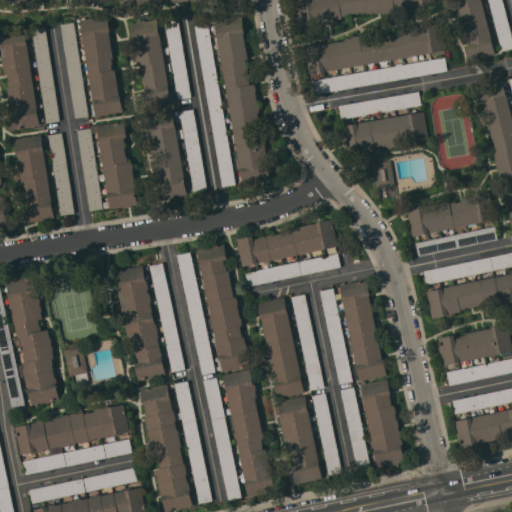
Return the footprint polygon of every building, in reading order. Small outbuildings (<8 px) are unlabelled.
[(435,0),(436,3),(420,5),(420,4),(396,9),(396,10),(367,15),(366,10),(342,15),(343,17),(334,19),(334,20),(322,23),(321,22),(299,26),(294,0),(435,0)] [(469,61),(465,45),(468,44),(461,19),(462,19),(457,0),(482,0),(492,37),(496,53),(469,61)] [(502,0),(511,36),(511,47),(502,51),(489,0),(502,0)] [(96,116),(95,110),(90,111),(89,104),(94,103),(80,19),(108,15),(110,30),(109,31),(113,58),(111,58),(112,64),(112,69),(115,69),(119,95),(121,95),(123,111),(96,116)] [(227,18),(227,17),(235,15),(235,17),(242,16),(245,32),(244,32),(248,59),(246,59),(247,65),(248,65),(248,71),(247,71),(248,72),(249,78),(250,84),(254,83),(254,85),(255,85),(256,91),(257,101),(258,101),(260,110),(259,110),(259,112),(257,112),(260,125),(257,126),(259,137),(263,136),(271,179),(263,180),(264,182),(255,183),(255,182),(243,184),(240,169),(235,170),(233,157),(238,157),(231,114),(228,114),(226,103),(229,103),(224,75),(221,75),(219,64),(222,64),(222,61),(219,62),(217,51),(220,50),(215,20),(227,18)] [(164,19),(178,16),(191,97),(178,99),(164,19)] [(171,101),(144,106),(142,90),(145,90),(144,84),(143,84),(142,79),(143,78),(143,77),(142,77),(141,72),(141,71),(140,65),(138,66),(135,50),(136,49),(135,39),(132,39),(130,23),(137,22),(137,21),(144,19),(144,20),(157,18),(171,101)] [(89,116),(75,118),(60,24),(74,21),(89,116)] [(309,73),(304,45),(321,42),(321,44),(345,40),(345,38),(360,35),(361,37),(379,33),(380,37),(393,34),(393,33),(398,32),(398,31),(425,26),(425,25),(441,22),(445,49),(309,73)] [(194,26),(208,23),(236,184),(222,186),(194,26)] [(31,28),(45,26),(60,120),(46,122),(31,28)] [(14,129),(10,105),(9,105),(7,95),(8,95),(7,86),(8,86),(8,80),(9,80),(9,78),(7,78),(7,75),(5,75),(4,66),(2,66),(1,59),(2,59),(0,45),(0,31),(25,28),(40,125),(14,129)] [(314,93),(312,80),(445,57),(447,70),(314,93)] [(511,221),(508,207),(507,208),(505,199),(506,199),(499,172),(498,172),(495,160),(496,160),(493,150),(496,149),(491,130),(490,130),(488,122),(489,121),(484,104),(483,104),(482,101),(480,101),(476,85),(503,78),(511,113),(511,221)] [(341,118),(339,105),(419,91),(422,104),(341,118)] [(207,189),(194,191),(180,111),(193,108),(207,189)] [(187,194),(175,196),(175,197),(167,199),(166,197),(160,198),(157,182),(161,182),(161,178),(159,178),(158,172),(160,172),(159,169),(158,169),(157,163),(158,163),(157,157),(153,158),(152,151),(153,151),(150,136),(149,137),(148,130),(150,130),(147,115),(173,111),(187,194)] [(424,111),(429,140),(395,146),(395,145),(387,146),(386,144),(375,146),(375,149),(362,151),(362,150),(346,152),(345,146),(343,146),(342,138),(343,138),(341,125),(424,111)] [(97,125),(125,121),(127,136),(124,137),(125,143),(124,143),(126,156),(127,156),(128,162),(132,161),(132,163),(133,163),(134,169),(133,169),(135,182),(136,182),(138,196),(137,196),(138,204),(131,205),(131,206),(123,207),(123,206),(110,208),(97,125)] [(77,130),(90,127),(103,208),(90,210),(77,130)] [(75,213),(61,215),(48,134),(62,132),(75,213)] [(54,218),(42,220),(34,222),(34,221),(27,222),(25,206),(28,205),(27,194),(26,194),(24,184),(25,184),(24,180),(22,181),(18,154),(17,154),(14,138),(41,134),(54,218)] [(395,185),(377,188),(372,163),(391,160),(395,185)] [(410,222),(408,222),(407,216),(409,215),(407,209),(424,205),(424,206),(449,201),(450,204),(461,201),(461,198),(490,192),(495,217),(496,217),(497,220),(482,223),(482,221),(477,222),(477,225),(468,227),(468,224),(466,224),(467,228),(455,231),(455,227),(452,227),(453,232),(444,234),(442,229),(413,236),(410,222)] [(253,235),(254,239),(259,238),(258,237),(272,234),(272,235),(289,231),(289,229),(317,223),(316,222),(332,218),(338,245),(321,249),(321,250),(312,252),(312,251),(243,266),(240,254),(239,254),(237,245),(238,245),(237,239),(253,235)] [(418,256),(416,242),(495,225),(498,239),(418,256)] [(224,243),(228,259),(223,260),(225,265),(226,265),(227,270),(229,270),(234,297),(236,296),(236,298),(237,298),(238,304),(237,304),(240,317),(241,317),(242,323),(242,325),(240,326),(242,336),(244,336),(246,344),(247,343),(248,350),(247,350),(250,365),(222,371),(222,369),(219,370),(217,359),(220,359),(213,327),(210,328),(208,318),(212,318),(197,249),(224,243)] [(216,371),(202,374),(177,254),(191,251),(216,371)] [(511,251),(511,266),(426,284),(424,270),(511,251)] [(338,252),(341,266),(248,286),(245,272),(338,252)] [(150,265),(163,262),(185,368),(172,371),(150,265)] [(145,276),(146,275),(149,288),(147,288),(148,293),(150,292),(152,301),(150,301),(155,323),(156,323),(158,333),(157,334),(166,374),(154,376),(154,378),(146,379),(145,378),(138,380),(135,364),(139,363),(138,358),(137,358),(135,352),(134,352),(131,340),(128,341),(126,333),(128,332),(122,305),(120,305),(119,296),(120,296),(119,291),(118,291),(117,287),(119,286),(116,271),(123,269),(123,268),(130,266),(130,268),(143,265),(145,276)] [(511,273),(511,300),(486,306),(485,303),(479,304),(480,305),(473,307),(473,306),(466,307),(466,308),(461,309),(461,312),(432,318),(431,311),(429,312),(427,303),(429,303),(427,291),(511,273)] [(23,368),(24,368),(23,362),(25,362),(24,354),(25,354),(23,345),(21,345),(20,337),(18,337),(17,330),(15,330),(15,329),(12,315),(13,315),(12,306),(10,306),(10,302),(9,302),(8,298),(9,298),(9,296),(7,296),(7,292),(9,290),(7,282),(34,276),(39,298),(40,298),(41,303),(40,303),(40,305),(41,305),(42,310),(41,311),(43,319),(39,320),(41,331),(48,329),(50,337),(51,337),(52,342),(51,342),(52,345),(53,344),(54,350),(53,350),(55,358),(53,358),(54,363),(53,364),(56,377),(58,383),(56,383),(60,399),(52,400),(52,401),(45,403),(45,402),(33,404),(31,396),(28,395),(27,391),(29,389),(28,385),(27,385),(23,368)] [(360,380),(359,380),(355,380),(353,368),(357,367),(354,351),(350,352),(348,341),(352,340),(340,285),(367,279),(371,295),(369,295),(382,359),(384,359),(387,375),(360,380)] [(0,354),(0,285),(17,365),(22,364),(24,376),(19,377),(25,404),(11,407),(0,354)] [(333,287),(353,381),(339,383),(320,290),(333,287)] [(324,387),(311,389),(292,296),(305,293),(324,387)] [(305,392),(279,398),(275,382),(274,382),(273,377),(274,377),(272,366),(270,366),(267,350),(269,350),(266,336),(264,336),(262,324),(263,323),(262,318),(260,318),(257,302),(285,296),(305,392)] [(441,353),(440,353),(438,345),(440,344),(438,338),(454,334),(455,338),(460,337),(460,336),(465,335),(465,333),(507,324),(511,345),(511,350),(511,351),(511,354),(501,356),(500,353),(444,365),(441,353)] [(82,346),(89,381),(71,385),(64,350),(82,346)] [(511,371),(449,385),(447,372),(511,357),(511,371)] [(237,439),(235,440),(233,431),(235,431),(234,428),(232,429),(230,416),(232,415),(223,374),(251,368),(254,384),(255,384),(256,389),(256,390),(257,397),(255,398),(263,437),(262,438),(264,449),(267,448),(276,491),(249,496),(237,439)] [(242,496),(228,499),(203,380),(217,377),(242,496)] [(361,384),(388,378),(391,394),(390,394),(392,404),(394,403),(396,412),(395,412),(397,420),(398,419),(399,426),(398,426),(405,460),(399,462),(399,463),(390,465),(389,464),(378,466),(361,384)] [(180,412),(174,383),(188,380),(213,500),(199,503),(181,418),(180,412)] [(176,419),(176,420),(175,420),(177,429),(178,429),(182,446),(181,446),(184,463),(185,463),(187,473),(186,473),(188,482),(189,482),(192,494),(191,495),(193,505),(180,508),(180,509),(171,511),(171,510),(166,511),(163,496),(160,497),(159,491),(160,491),(159,484),(159,482),(158,482),(157,477),(158,477),(158,476),(156,476),(155,470),(160,469),(159,465),(160,464),(160,462),(159,462),(158,457),(154,458),(153,456),(152,456),(152,452),(153,452),(153,449),(151,449),(148,438),(149,438),(148,432),(149,431),(148,429),(147,429),(146,424),(147,424),(147,422),(145,423),(144,417),(145,417),(144,411),(146,410),(145,405),(144,405),(140,389),(167,383),(173,410),(174,410),(175,413),(176,419)] [(371,466),(357,469),(341,389),(354,386),(371,466)] [(511,401),(455,413),(452,400),(511,387),(511,401)] [(342,472),(329,475),(312,395),(325,392),(342,472)] [(306,395),(323,478),(295,484),(292,468),(296,467),(294,456),(291,457),(289,448),(287,448),(287,445),(288,445),(288,443),(285,444),(284,436),(285,436),(285,434),(283,435),(281,423),(280,417),(282,416),(278,401),(306,395)] [(15,427),(30,423),(30,422),(35,421),(35,422),(36,422),(36,421),(42,420),(44,420),(45,422),(55,420),(55,418),(63,416),(63,415),(68,414),(68,415),(70,415),(70,414),(75,412),(76,413),(84,412),(84,413),(95,411),(95,409),(108,406),(109,407),(123,404),(129,432),(126,433),(126,435),(124,437),(122,436),(121,434),(106,437),(106,436),(102,437),(101,440),(101,442),(99,442),(97,442),(95,442),(95,441),(94,440),(80,443),(79,442),(70,444),(71,445),(61,447),(61,445),(44,449),(44,450),(35,452),(35,453),(31,454),(30,452),(21,454),(15,427)] [(511,433),(503,435),(503,437),(477,443),(477,444),(462,448),(461,441),(458,441),(456,433),(458,432),(455,421),(511,408),(511,433)] [(129,438),(132,451),(26,474),(24,461),(129,438)] [(0,445),(13,511),(0,511),(0,445)] [(135,467),(138,480),(32,503),(29,489),(135,467)] [(32,511),(32,509),(48,506),(47,505),(55,503),(56,505),(72,501),(72,500),(82,498),(82,499),(91,497),(91,496),(101,494),(101,495),(141,487),(145,511),(32,511)]
